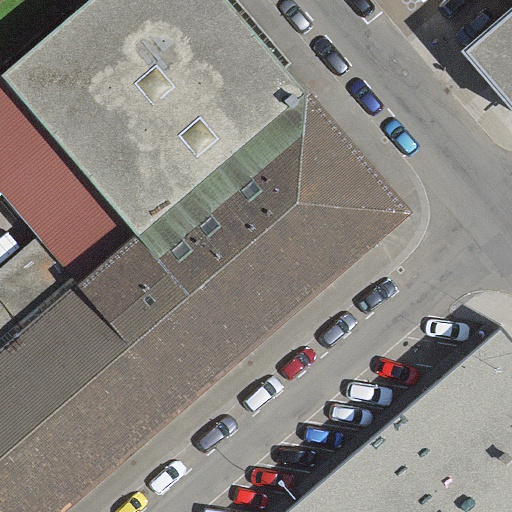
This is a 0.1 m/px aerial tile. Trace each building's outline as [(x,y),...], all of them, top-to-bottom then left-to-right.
[(129,234),(295,90),(217,0),(108,0),(3,92),(129,234)] [(511,0),(511,6),(461,51),(511,109),(511,0),(421,0),(425,4),(429,0),(511,0)] [(0,207),(40,253),(69,287),(129,234),(3,92),(0,88),(0,207)] [(0,511),(65,511),(406,216),(295,90),(129,234),(69,287),(0,346),(0,511)] [(40,253),(0,288),(0,346),(69,287),(40,253)] [(511,511),(511,351),(494,331),(287,511),(511,511)]
